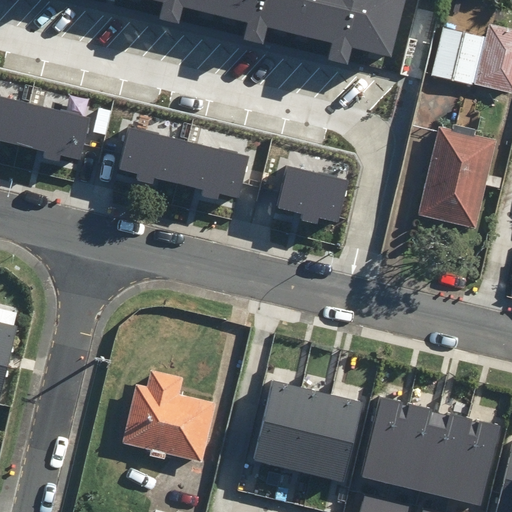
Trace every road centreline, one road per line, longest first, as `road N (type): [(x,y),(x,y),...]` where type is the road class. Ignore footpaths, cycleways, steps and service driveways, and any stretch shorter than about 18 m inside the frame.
road 1 (residential): [(0,26),(371,116),(378,143),(344,301)]
road 2 (residential): [(95,241),(30,511)]
road 3 (residential): [(95,241),(344,301)]
road 4 (residential): [(344,301),(511,341)]
